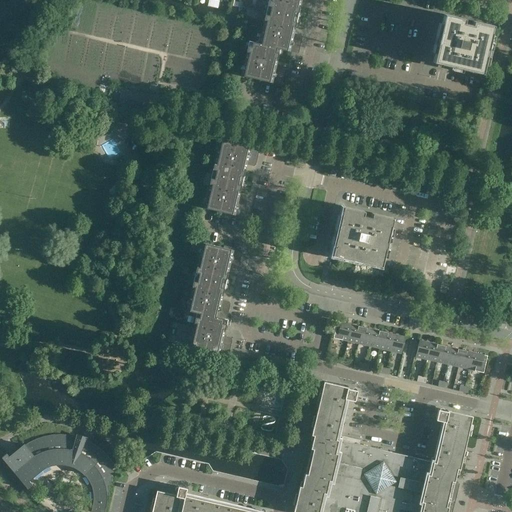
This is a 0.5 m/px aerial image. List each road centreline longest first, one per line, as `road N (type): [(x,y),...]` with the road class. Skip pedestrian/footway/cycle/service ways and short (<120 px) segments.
road 1 (residential): [(511,413),(321,367),(318,350)]
road 2 (residential): [(125,511),(131,486),(157,467),(284,496),(280,511)]
road 3 (residential): [(511,336),(330,293)]
